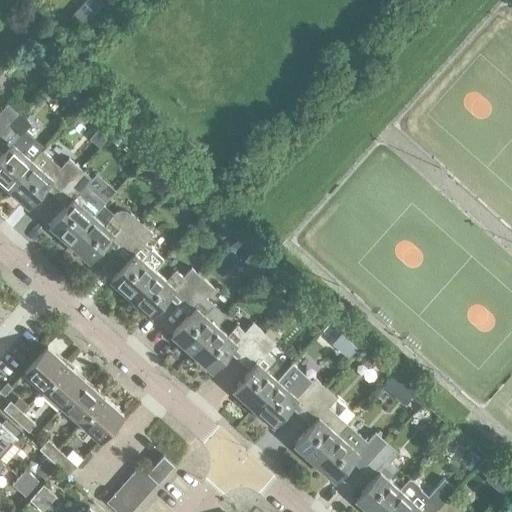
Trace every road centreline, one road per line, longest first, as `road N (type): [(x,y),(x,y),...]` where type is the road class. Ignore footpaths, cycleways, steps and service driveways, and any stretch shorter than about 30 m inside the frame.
road 1 (residential): [(163,397),(50,288)]
road 2 (residential): [(84,489),(163,397)]
